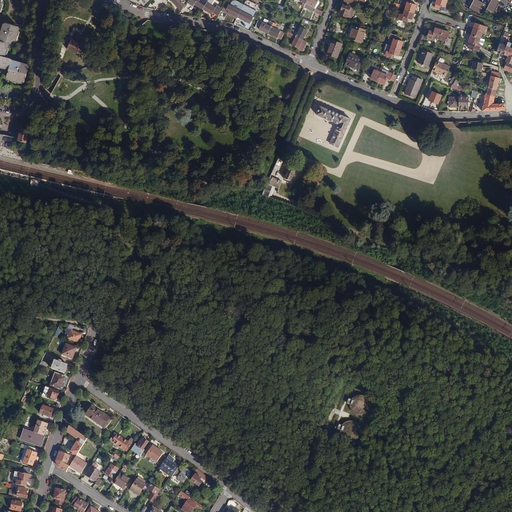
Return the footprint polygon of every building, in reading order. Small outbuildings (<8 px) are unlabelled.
[(170,0),(181,12),(186,5),(182,1),(183,0),(170,0)] [(202,11),(203,9),(207,2),(208,0),(203,0),(202,0),(188,0),(188,2),(202,11)] [(318,1),(316,0),(307,0),(304,7),(313,11),(318,1)] [(405,9),(415,12),(417,5),(411,3),(412,0),(404,0),(404,2),(407,3),(405,9)] [(447,0),(437,0),(436,4),(442,6),(441,9),(447,12),(449,6),(446,5),(447,0)] [(496,10),(489,6),(477,0),(474,0),(470,8),(480,14),(482,9),(495,16),(498,11),(496,10)] [(492,0),(489,6),(496,10),(501,0),(492,0)] [(216,7),(208,2),(207,2),(203,9),(212,14),(213,12),(219,16),(223,8),(218,5),(216,7)] [(238,18),(244,5),(240,3),(237,9),(226,3),(223,9),(223,10),(238,18)] [(355,8),(343,4),(340,14),(352,18),(354,14),(353,14),(355,8)] [(248,7),(244,5),(238,18),(250,24),(254,17),(245,13),(248,7)] [(413,20),(415,12),(405,9),(403,15),(400,14),(398,19),(407,22),(408,18),(413,20)] [(222,11),(237,19),(238,18),(223,10),(222,11)] [(255,27),(268,33),(273,22),(269,21),(268,25),(263,22),(259,20),(255,27)] [(273,22),(268,33),(281,39),(285,33),(281,30),(275,28),(277,24),(273,22)] [(19,29),(18,28),(7,24),(4,25),(0,38),(0,67),(9,70),(7,77),(8,79),(22,83),(24,82),(29,68),(28,66),(11,61),(11,60),(5,58),(9,44),(12,45),(15,44),(19,29)] [(366,29),(351,24),(346,38),(361,43),(366,29)] [(474,28),(471,35),(481,38),(483,33),(486,33),(488,29),(481,26),(480,30),(474,28)] [(288,32),(303,40),(308,31),(301,27),(298,32),(290,28),(288,32)] [(434,38),(440,40),(443,30),(435,28),(434,32),(434,34),(429,32),(427,39),(433,41),(434,38)] [(443,30),(440,40),(446,41),(445,44),(450,46),(452,40),(448,39),(450,32),(443,30)] [(302,51),(307,42),(303,40),(288,32),(286,35),(294,39),(291,45),(302,51)] [(392,46),(401,49),(403,41),(398,39),(399,36),(390,33),(389,39),(393,40),(392,46)] [(481,38),(471,35),(469,42),(470,43),(468,49),(479,53),(482,45),(479,44),(481,38)] [(505,45),(501,54),(508,56),(511,57),(511,54),(511,47),(510,47),(511,43),(509,42),(510,38),(508,37),(507,38),(505,45)] [(72,39),(68,49),(79,54),(82,54),(84,53),(86,51),(86,48),(85,45),(72,39)] [(342,44),(332,40),(327,54),(337,57),(342,44)] [(399,56),(401,49),(392,46),(386,44),(384,50),(386,51),(385,55),(392,58),(393,54),(395,55),(399,56)] [(433,53),(423,50),(421,54),(422,55),(421,57),(420,56),(418,62),(429,66),(433,53)] [(363,58),(350,53),(345,65),(358,70),(363,58)] [(436,61),(432,70),(446,76),(450,67),(436,61)] [(484,62),(473,61),(472,69),(481,72),(484,62)] [(371,79),(378,82),(381,72),(376,70),(377,67),(369,64),(366,70),(370,72),(369,73),(372,75),(371,79)] [(381,72),(378,82),(385,84),(387,79),(391,80),(393,74),(383,69),(381,72)] [(409,87),(406,94),(415,98),(422,79),(414,75),(412,79),(411,79),(407,87),(409,87)] [(488,87),(497,90),(499,83),(490,80),(488,87)] [(484,93),(496,97),(497,90),(488,87),(486,86),(484,93)] [(428,90),(426,95),(430,97),(428,100),(439,104),(442,95),(428,90)] [(499,110),(505,110),(505,104),(494,104),(496,97),(484,93),(483,93),(483,94),(485,95),(484,98),(485,98),(482,111),(491,111),(499,110)] [(449,107),(459,107),(459,97),(450,97),(449,107)] [(459,97),(459,107),(469,107),(469,97),(459,97)] [(351,120),(320,106),(316,114),(338,124),(329,143),(338,147),(351,120)] [(27,142),(28,135),(27,134),(28,130),(22,129),(21,133),(20,133),(18,140),(27,142)] [(296,169),(290,166),(284,179),(290,181),(296,169)] [(271,177),(268,184),(278,188),(281,181),(271,177)] [(78,343),(82,334),(71,330),(67,329),(65,334),(69,336),(67,339),(78,343)] [(73,359),(77,348),(66,344),(62,354),(73,359)] [(51,369),(65,374),(68,365),(62,362),(62,361),(59,360),(58,361),(55,360),(51,369)] [(61,390),(66,377),(55,373),(51,386),(61,390)] [(56,400),(59,391),(46,386),(43,395),(56,400)] [(349,399),(347,404),(350,405),(350,408),(352,411),(355,414),(357,415),(360,416),(364,415),(366,414),(369,411),(370,407),(370,404),(370,401),(368,398),(365,396),(362,395),(359,396),(355,397),(352,400),(349,399)] [(50,417),(53,409),(43,405),(40,413),(50,417)] [(110,418),(92,406),(86,415),(103,427),(110,418)] [(38,420),(34,432),(44,435),(48,424),(38,420)] [(339,424),(337,429),(341,430),(341,434),(342,436),(344,438),(348,441),(351,441),(355,440),(357,439),(360,435),(361,433),(361,429),(359,425),(357,423),(354,421),(350,421),(346,422),(342,425),(339,424)] [(87,438),(69,426),(68,430),(73,434),(74,433),(81,438),(78,442),(77,441),(71,450),(72,451),(71,452),(74,454),(76,456),(79,452),(87,438)] [(42,445),(45,436),(44,435),(34,432),(24,429),(21,438),(42,445)] [(135,441),(131,438),(129,442),(115,433),(110,440),(127,452),(135,441)] [(149,442),(145,439),(144,440),(142,439),(137,446),(143,450),(149,442)] [(33,466),(39,449),(26,445),(24,448),(28,450),(23,463),(33,466)] [(164,453),(153,445),(146,455),(157,463),(164,453)] [(58,466),(66,472),(69,468),(70,466),(76,456),(74,454),(71,460),(70,460),(68,463),(68,462),(71,455),(60,451),(56,460),(58,466)] [(85,456),(79,452),(76,456),(70,466),(75,470),(81,474),(87,463),(83,461),(85,456)] [(123,462),(124,460),(115,453),(114,456),(120,460),(123,462)] [(179,467),(167,458),(159,468),(172,477),(175,473),(177,470),(179,467)] [(119,469),(111,464),(105,474),(113,478),(119,469)] [(101,472),(91,466),(86,476),(94,480),(96,477),(97,478),(101,472)] [(185,468),(178,478),(184,483),(192,472),(185,468)] [(17,480),(16,485),(26,487),(27,482),(28,482),(29,474),(21,472),(19,480),(17,480)] [(130,480),(120,473),(114,483),(124,489),(130,480)] [(201,478),(196,474),(194,477),(193,477),(191,479),(193,479),(191,481),(199,486),(203,481),(200,479),(201,478)] [(137,480),(131,490),(139,495),(145,485),(137,480)] [(163,490),(151,481),(146,488),(153,493),(149,500),(154,504),(163,490)] [(165,487),(163,490),(176,499),(178,496),(165,487)] [(27,493),(27,489),(18,488),(18,491),(14,491),(14,495),(27,498),(28,493),(27,493)] [(56,504),(63,505),(66,490),(56,488),(54,499),(57,499),(56,504)] [(201,510),(203,506),(190,497),(182,509),(185,511),(191,511),(196,505),(197,506),(197,507),(201,510)] [(78,511),(84,511),(89,505),(79,499),(77,498),(72,504),(75,505),(74,506),(79,510),(78,511)] [(21,511),(23,502),(13,500),(11,509),(21,511)]
